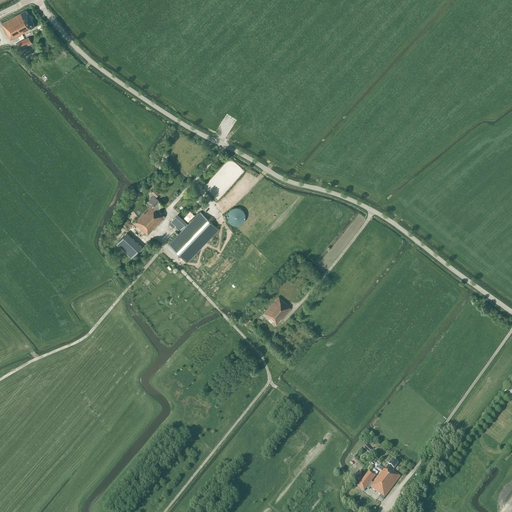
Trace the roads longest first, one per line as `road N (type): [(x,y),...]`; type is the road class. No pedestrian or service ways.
road 1 (unclassified): [(511,312),(386,218),(283,179),(168,115),(90,61),(30,0)]
road 2 (track): [(168,209),(162,246),(260,355),(269,382),(164,511)]
road 3 (track): [(162,246),(86,336),(0,379)]
